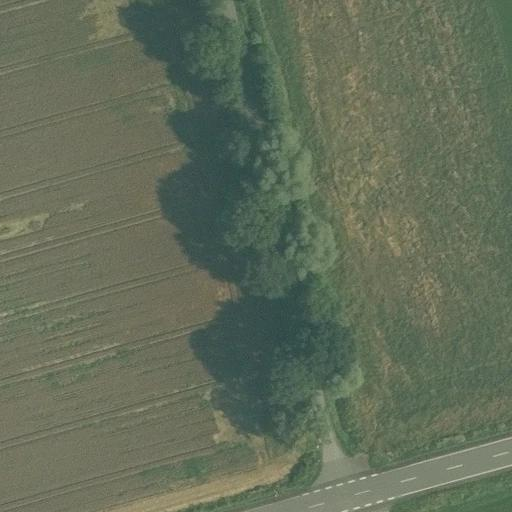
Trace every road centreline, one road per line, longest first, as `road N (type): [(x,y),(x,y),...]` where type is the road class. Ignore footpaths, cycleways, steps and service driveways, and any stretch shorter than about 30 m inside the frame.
road 1 (unclassified): [(225,0),(340,498)]
road 2 (secondary): [(340,498),(511,451)]
